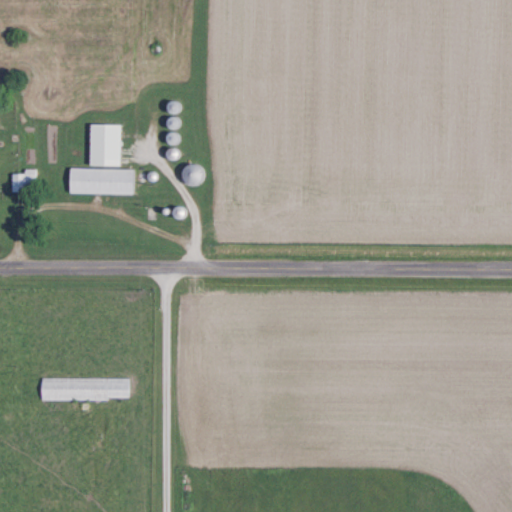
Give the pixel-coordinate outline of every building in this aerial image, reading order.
[(122,165),(122,124),(91,124),(91,165),(122,165)] [(198,184),(203,168),(190,164),(185,180),(198,184)] [(71,168),(71,193),(135,193),(135,168),(71,168)] [(36,171),(13,171),(13,191),(35,191),(36,171)] [(130,377),(42,378),(42,399),(130,399),(130,377)]
